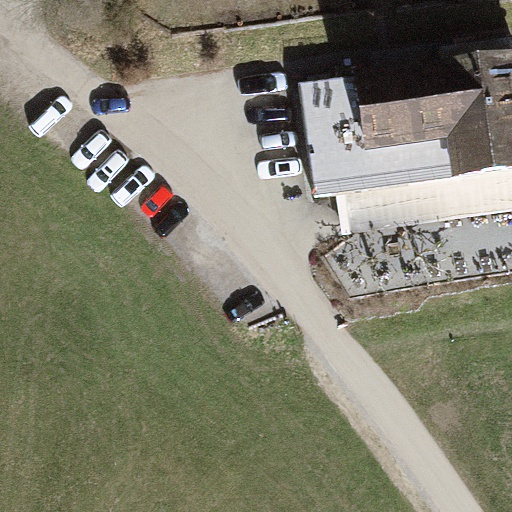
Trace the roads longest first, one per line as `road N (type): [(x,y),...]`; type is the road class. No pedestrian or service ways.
road 1 (unclassified): [(458,511),(357,369),(134,113)]
road 2 (track): [(134,113),(0,11)]
